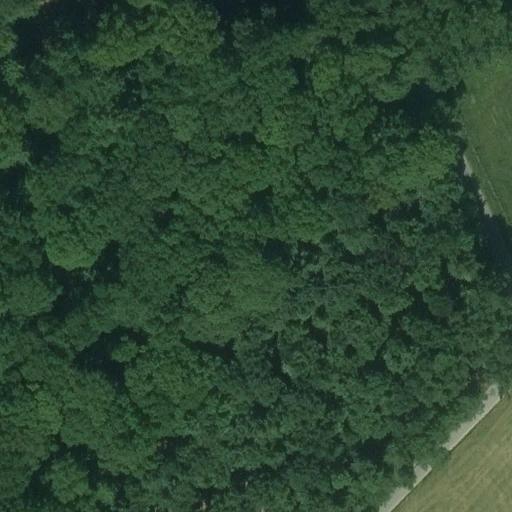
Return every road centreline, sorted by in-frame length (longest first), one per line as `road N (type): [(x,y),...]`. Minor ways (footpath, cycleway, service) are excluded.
road 1 (unclassified): [(381,0),(511,279)]
road 2 (unclassified): [(511,378),(379,511)]
